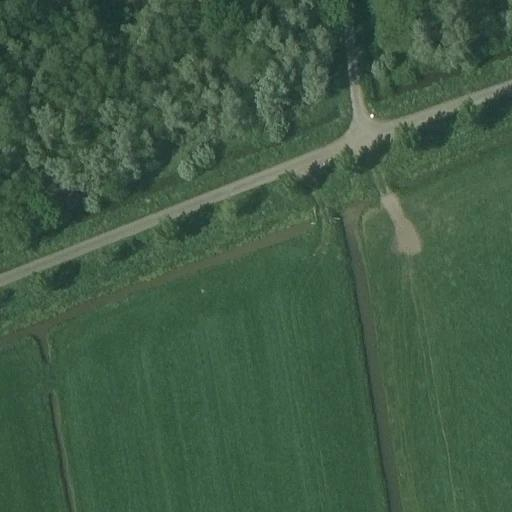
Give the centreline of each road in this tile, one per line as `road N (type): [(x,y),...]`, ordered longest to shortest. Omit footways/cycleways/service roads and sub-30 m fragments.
road 1 (unclassified): [(0,278),(360,138)]
road 2 (unclassified): [(360,138),(511,81)]
road 3 (unclassified): [(360,138),(351,0)]
